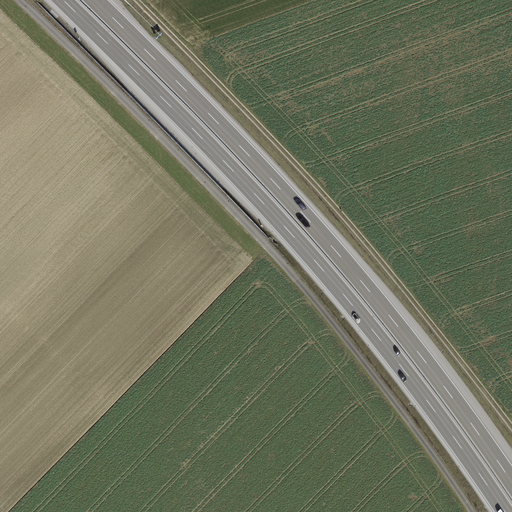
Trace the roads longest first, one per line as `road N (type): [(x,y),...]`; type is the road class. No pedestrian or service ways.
road 1 (track): [(472,511),(266,247),(18,0)]
road 2 (motorway): [(62,0),(320,266),(504,511)]
road 3 (motorway): [(511,480),(336,250),(96,0)]
road 4 (track): [(511,428),(284,152),(140,0)]
